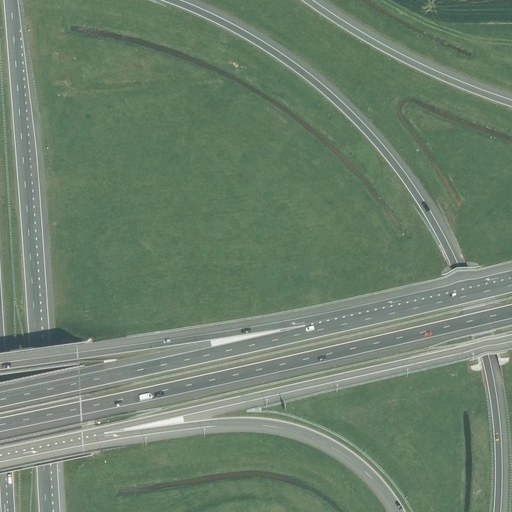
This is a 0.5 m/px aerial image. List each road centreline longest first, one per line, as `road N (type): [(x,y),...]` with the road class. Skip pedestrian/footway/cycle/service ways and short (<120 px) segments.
road 1 (motorway): [(496,511),(493,396),(478,322),(421,201),(353,116),(291,63),(168,0)]
road 2 (motorway): [(0,425),(511,311)]
road 3 (trunk): [(45,511),(10,0)]
road 4 (motorway): [(102,433),(511,338)]
road 5 (motorway): [(102,433),(226,421),(286,425),(361,463),(400,511)]
road 6 (motorway): [(310,331),(0,400)]
road 7 (motorway): [(310,331),(0,366)]
road 8 (motorway): [(511,102),(459,84),(306,0)]
road 9 (motorway): [(511,284),(310,331)]
road 10 (trunk): [(0,325),(11,511)]
